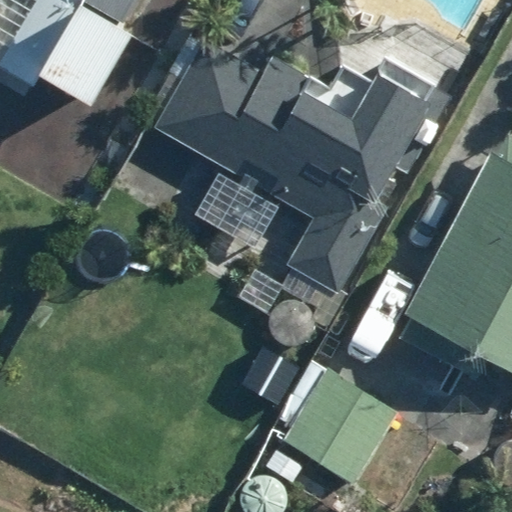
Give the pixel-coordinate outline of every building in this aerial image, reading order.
[(0,0),(0,33),(96,89),(138,17),(129,12),(136,0),(0,0)] [(159,121),(316,210),(289,257),(330,280),(310,315),(328,326),(350,285),(344,280),(405,175),(391,166),(434,88),(382,59),(355,106),(306,78),(309,71),(249,37),(242,50),(210,32),(207,37),(194,30),(149,107),(161,115),(159,121)] [(496,141),(410,304),(417,308),(404,332),(477,370),(490,344),(511,355),(511,132),(504,146),(496,141)] [(244,293),(270,307),(284,280),(258,266),(244,293)] [(286,348),(267,381),(291,396),(310,364),(286,348)] [(359,479),(403,406),(332,363),(288,434),(359,479)] [(268,461),(295,477),(307,458),(280,442),(268,461)]
